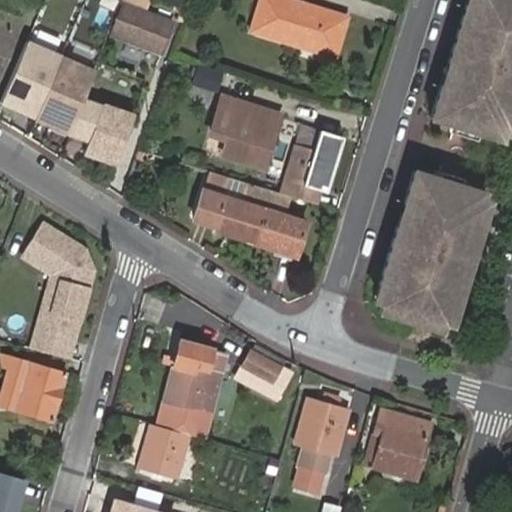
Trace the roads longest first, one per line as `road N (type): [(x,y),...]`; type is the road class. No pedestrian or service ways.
road 1 (residential): [(426,0),(317,343)]
road 2 (residential): [(140,239),(63,511)]
road 3 (residential): [(317,343),(140,239)]
road 4 (residential): [(493,399),(317,343)]
road 5 (residential): [(140,239),(0,149)]
